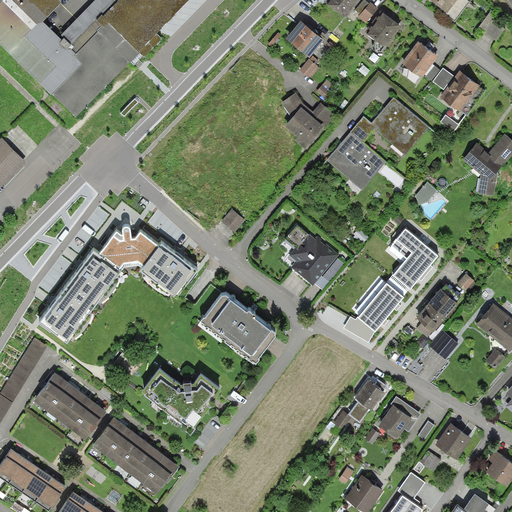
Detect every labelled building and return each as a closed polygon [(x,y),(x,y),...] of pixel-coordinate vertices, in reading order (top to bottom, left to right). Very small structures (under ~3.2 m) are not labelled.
[(0,0),(0,42),(75,116),(140,51),(109,21),(104,27),(96,19),(69,47),(56,34),(42,20),(59,2),(57,0),(0,0)] [(118,0),(106,13),(104,11),(96,19),(104,27),(109,21),(140,51),(144,56),(163,36),(157,30),(186,0),(118,0)] [(346,16),(356,0),(327,0),(326,2),(346,16)] [(364,0),(355,12),(368,22),(379,7),(369,0),(364,0)] [(471,3),(467,0),(427,0),(455,22),(471,3)] [(403,27),(381,11),(366,32),(388,48),(403,27)] [(487,14),(477,27),(495,40),(504,26),(487,14)] [(301,15),(285,36),(306,53),(322,32),(301,15)] [(440,56),(417,41),(400,69),(421,82),(424,77),(434,83),(443,70),(434,65),(440,56)] [(309,60),(300,71),(310,79),(319,67),(309,60)] [(453,78),(443,70),(434,83),(445,91),(438,102),(449,110),(441,121),(457,133),(468,119),(487,92),(458,71),(453,78)] [(307,148),(336,113),(320,100),(313,109),(302,100),(297,91),(281,104),(288,118),(283,126),(307,148)] [(373,125),(377,128),(409,154),(430,129),(394,99),(373,125)] [(28,139),(53,122),(42,107),(18,125),(28,139)] [(328,160),(365,190),(389,161),(366,142),(377,128),(373,125),(364,117),(328,160)] [(511,158),(511,142),(503,137),(490,152),(479,140),(463,160),(480,175),(479,195),(497,196),(500,176),(511,158)] [(0,187),(26,160),(3,138),(0,141),(0,187)] [(417,194),(427,203),(439,190),(428,180),(417,194)] [(222,221),(235,232),(246,219),(233,208),(222,221)] [(96,250),(119,266),(140,262),(158,237),(141,226),(136,232),(131,232),(130,221),(128,220),(125,220),(124,222),(124,228),(121,228),(117,224),(96,250)] [(406,227),(392,243),(409,257),(395,273),(410,287),(420,276),(429,266),(438,255),(406,227)] [(283,264),(314,288),(339,255),(308,231),(283,264)] [(161,234),(158,237),(140,262),(178,291),(199,263),(161,234)] [(91,247),(63,284),(91,305),(119,266),(96,250),(91,247)] [(463,290),(472,280),(463,273),(454,283),(463,290)] [(369,340),(375,330),(383,320),(396,304),(404,295),(387,281),(358,315),(356,318),(350,314),(343,326),(369,340)] [(426,337),(459,298),(442,283),(415,314),(420,319),(414,326),(426,337)] [(63,284),(38,318),(66,338),(91,305),(63,284)] [(252,361),(276,331),(223,288),(198,318),(252,361)] [(508,349),(511,343),(511,317),(490,301),(473,323),(508,349)] [(445,358),(457,343),(441,329),(428,344),(445,358)] [(0,416),(45,342),(33,334),(0,388),(0,416)] [(194,424),(222,387),(201,371),(194,380),(182,381),(161,365),(142,390),(185,422),(182,425),(191,432),(196,425),(194,424)] [(55,371),(30,404),(44,415),(69,382),(61,376),(55,371)] [(369,373),(355,391),(361,396),(350,411),(361,419),(371,405),(373,406),(387,386),(383,383),(369,373)] [(76,387),(69,382),(44,415),(57,424),(82,392),(76,387)] [(88,396),(82,392),(57,424),(70,434),(95,401),(88,396)] [(394,403),(379,423),(398,436),(403,429),(408,432),(421,413),(398,397),(394,403)] [(101,406),(95,401),(70,434),(82,443),(107,410),(101,406)] [(343,425),(348,412),(342,410),(338,423),(343,425)] [(91,447),(107,458),(128,429),(118,422),(112,418),(91,447)] [(429,419),(419,434),(425,438),(435,423),(429,419)] [(472,434),(450,420),(436,443),(458,457),(472,434)] [(142,438),(128,429),(107,458),(120,468),(142,438)] [(154,448),(142,438),(120,468),(132,477),(154,448)] [(13,451),(7,447),(0,457),(0,475),(4,479),(20,456),(13,451)] [(165,456),(154,448),(132,477),(143,485),(165,456)] [(429,448),(421,461),(434,470),(442,457),(429,448)] [(511,460),(497,450),(484,470),(506,484),(511,474),(511,460)] [(27,461),(20,456),(4,479),(18,488),(34,465),(27,461)] [(172,461),(165,456),(143,485),(155,494),(177,465),(172,461)] [(41,470),(34,465),(18,488),(33,499),(49,476),(41,470)] [(403,491),(387,511),(419,511),(424,505),(416,499),(413,497),(425,480),(411,470),(398,488),(403,491)] [(363,471),(346,495),(367,510),(384,485),(363,471)] [(57,481),(49,476),(33,499),(47,509),(63,486),(57,481)] [(456,501),(448,511),(480,511),(482,510),(484,511),(493,511),(497,507),(473,489),(461,505),(456,501)] [(78,496),(72,492),(58,511),(79,511),(87,501),(78,496)] [(94,506),(87,501),(79,511),(100,511),(101,511),(94,506)]
